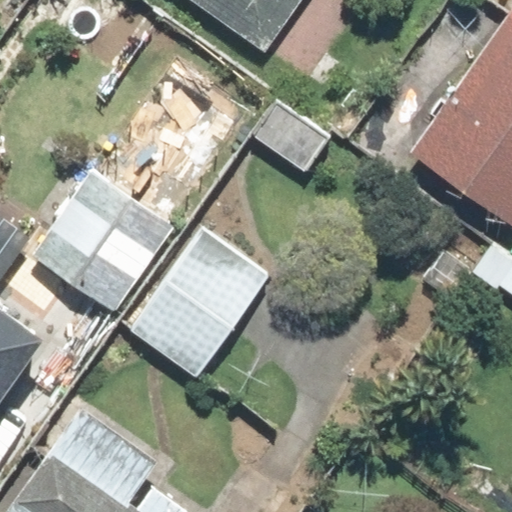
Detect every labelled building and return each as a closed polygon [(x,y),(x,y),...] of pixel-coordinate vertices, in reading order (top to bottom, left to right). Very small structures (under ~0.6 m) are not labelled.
[(191,0),(262,50),(297,0),(191,0)] [(511,224),(511,0),(408,154),(511,224)] [(253,102),(172,45),(25,252),(106,309),(253,102)] [(268,101),(248,130),(305,170),(325,141),(268,101)] [(267,278),(205,228),(128,325),(190,375),(267,278)] [(445,246),(418,273),(446,300),(473,272),(511,309),(511,252),(496,237),(467,267),(445,246)] [(0,384),(33,337),(0,314),(0,384)] [(157,457),(79,400),(0,508),(0,511),(188,511),(191,508),(145,473),(157,457)]
